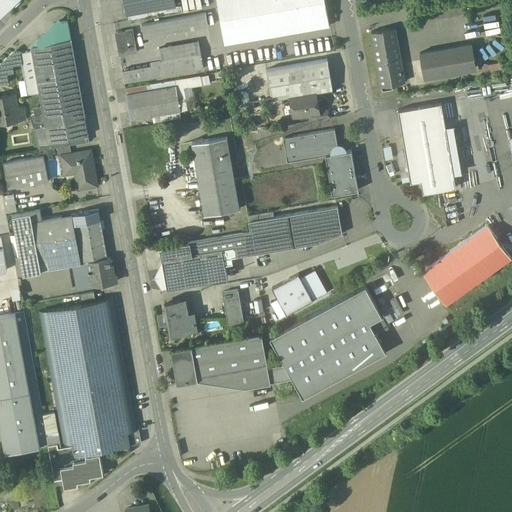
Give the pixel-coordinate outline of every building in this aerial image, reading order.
[(0,0),(0,13),(11,3),(12,3),(15,0),(0,0)] [(123,0),(126,14),(176,5),(174,0),(123,0)] [(216,0),(218,9),(233,6),(268,0),(216,0)] [(268,0),(233,6),(237,27),(327,11),(324,0),(268,0)] [(233,6),(218,9),(222,30),(237,27),(233,6)] [(237,27),(222,30),(225,44),(329,26),(327,11),(237,27)] [(206,13),(141,25),(144,37),(208,25),(206,13)] [(68,21),(53,24),(56,43),(71,40),(68,21)] [(395,28),(371,32),(381,86),(405,82),(395,28)] [(133,30),(115,33),(118,48),(119,55),(137,52),(135,45),(133,30)] [(56,43),(32,47),(32,51),(40,92),(43,112),(46,125),(46,126),(85,119),(71,40),(56,43)] [(198,41),(159,49),(161,60),(200,53),(198,41)] [(472,44),(420,53),(424,75),(476,65),(472,44)] [(32,51),(20,53),(22,64),(25,80),(28,95),(40,92),(32,51)] [(19,52),(13,52),(0,64),(1,67),(0,67),(0,84),(8,83),(7,73),(14,72),(12,65),(22,64),(20,53),(20,52),(19,52)] [(200,53),(161,60),(162,64),(164,76),(203,69),(200,53)] [(327,59),(266,69),(272,99),(282,97),(290,96),(316,92),(332,89),(327,59)] [(162,64),(122,71),(124,83),(164,76),(162,64)] [(192,78),(182,80),(184,87),(196,85),(195,79),(193,79),(192,78)] [(182,79),(146,85),(147,91),(176,86),(177,88),(184,87),(182,80),(182,79)] [(25,80),(19,81),(22,96),(28,95),(25,80)] [(146,85),(125,89),(126,95),(147,91),(146,85)] [(147,91),(126,95),(131,120),(181,111),(177,88),(176,86),(147,91)] [(316,92),(290,96),(294,116),(309,114),(309,113),(317,112),(317,110),(316,105),(318,102),(316,92)] [(0,95),(0,120),(26,116),(24,109),(16,106),(14,93),(0,95)] [(441,102),(398,110),(411,182),(421,180),(423,192),(456,187),(441,102)] [(327,108),(317,110),(317,112),(309,113),(309,114),(311,121),(328,118),(327,108)] [(43,112),(31,115),(34,127),(46,125),(43,112)] [(85,119),(46,126),(46,125),(34,127),(38,151),(57,147),(70,145),(89,141),(85,119)] [(335,129),(283,138),(287,161),(320,156),(319,155),(325,154),(327,165),(328,165),(328,167),(332,194),(342,192),(346,191),(346,192),(358,190),(355,174),(354,170),(355,170),(351,150),(347,151),(346,149),(345,147),(342,145),(340,145),(337,145),(335,129)] [(226,136),(192,142),(205,214),(239,208),(226,136)] [(70,145),(57,147),(59,157),(61,157),(61,155),(72,154),(70,145)] [(72,154),(61,155),(61,157),(64,169),(75,167),(79,189),(97,186),(91,150),(72,154)] [(43,156),(4,163),(8,188),(29,184),(29,186),(37,185),(37,183),(48,181),(43,156)] [(13,193),(3,195),(6,212),(17,211),(13,193)] [(337,205),(249,221),(250,231),(252,242),(254,253),(318,242),(342,233),(337,205)] [(41,209),(13,214),(20,256),(14,257),(18,275),(41,271),(32,221),(42,219),(41,209)] [(98,209),(73,214),(82,263),(91,262),(110,258),(107,258),(98,209)] [(42,219),(32,221),(41,271),(74,265),(82,263),(73,214),(42,219)] [(488,224),(423,271),(446,304),(511,257),(488,224)] [(244,232),(190,242),(192,254),(162,260),(167,289),(227,279),(224,259),(248,254),(246,243),(244,232)] [(190,242),(160,247),(162,260),(192,254),(190,242)] [(110,258),(91,262),(95,285),(116,281),(115,275),(113,275),(110,258)] [(82,263),(74,265),(78,288),(95,285),(91,262),(82,263)] [(300,277),(313,300),(326,293),(313,270),(300,277)] [(299,274),(272,288),(287,314),(313,300),(300,277),(299,274)] [(382,315),(366,285),(270,337),(285,363),(292,377),(303,397),(386,351),(370,322),(382,315)] [(82,293),(79,294),(81,301),(95,298),(94,291),(82,293)] [(238,291),(222,293),(228,325),(244,322),(238,291)] [(114,297),(39,311),(63,443),(73,441),(73,445),(75,455),(99,450),(100,454),(107,453),(107,449),(130,445),(128,431),(138,429),(114,297)] [(191,299),(164,304),(170,335),(179,334),(178,328),(196,324),(191,299)] [(24,311),(0,315),(0,425),(5,453),(48,446),(48,445),(24,311)] [(383,317),(372,323),(378,334),(389,328),(383,317)] [(259,334),(192,346),(197,375),(242,367),(264,363),(259,334)] [(192,346),(172,349),(178,382),(198,378),(197,375),(192,346)] [(264,363),(242,367),(245,385),(267,381),(265,367),(264,363)] [(285,363),(265,367),(267,381),(267,382),(292,377),(285,363)] [(242,367),(197,375),(198,378),(245,385),(242,367)] [(138,429),(128,431),(130,445),(141,443),(139,429),(138,429)] [(73,445),(58,448),(58,443),(48,445),(48,446),(55,480),(62,479),(63,479),(65,487),(78,484),(78,481),(91,479),(90,475),(103,473),(100,454),(99,450),(75,455),(73,445)]
